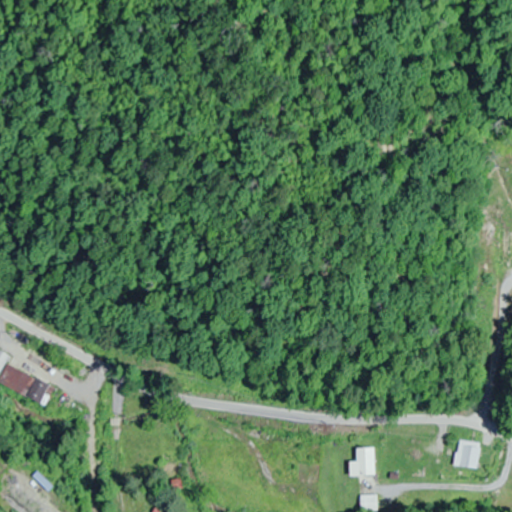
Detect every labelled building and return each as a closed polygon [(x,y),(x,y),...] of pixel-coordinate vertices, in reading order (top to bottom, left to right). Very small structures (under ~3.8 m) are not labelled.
[(0,383),(0,385),(46,406),(54,386),(6,366),(10,356),(0,351),(0,380),(1,381),(0,383)] [(158,435),(129,435),(129,462),(158,462),(158,435)] [(478,470),(482,444),(460,440),(455,467),(478,470)] [(356,476),(375,476),(375,449),(356,449),(356,476)] [(363,511),(374,511),(379,511),(378,496),(362,497),(363,511)]
